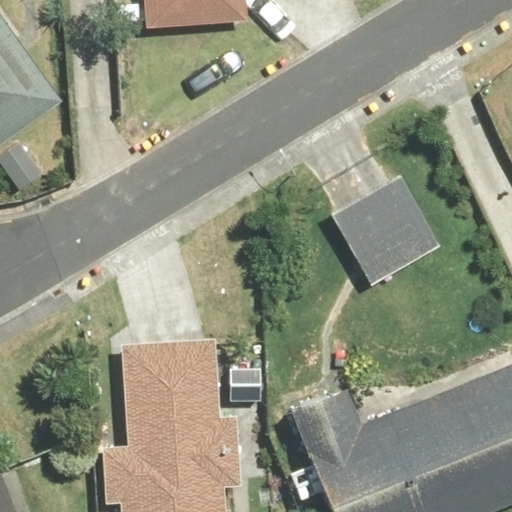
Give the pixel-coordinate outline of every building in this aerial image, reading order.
[(142,0),(145,28),(251,21),(250,0),(142,0)] [(0,143),(64,98),(0,9),(0,143)] [(388,165),(316,211),(362,285),(435,239),(388,165)] [(217,334),(121,339),(127,441),(103,442),(106,499),(120,498),(121,511),(226,511),(225,483),(244,482),(241,411),(221,412),(217,334)] [(348,380),(292,400),(331,511),(485,511),(511,503),(511,364),(361,417),(348,380)] [(20,511),(0,458),(0,511),(20,511)]
